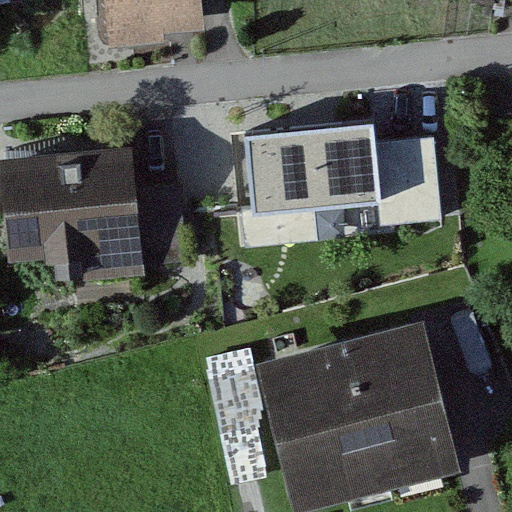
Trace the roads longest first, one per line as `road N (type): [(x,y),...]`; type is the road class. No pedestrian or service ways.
road 1 (unclassified): [(0,98),(511,53)]
road 2 (unknown): [(488,511),(469,386)]
